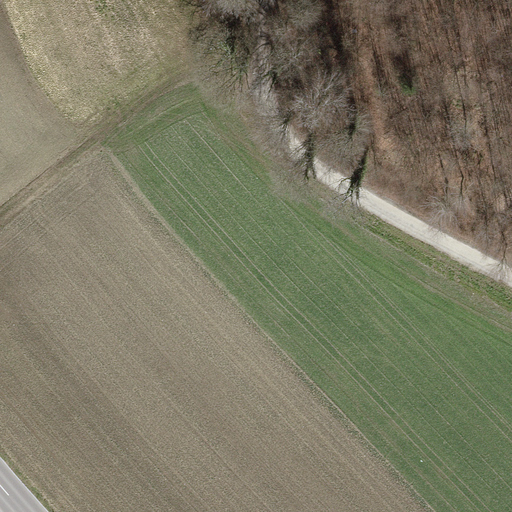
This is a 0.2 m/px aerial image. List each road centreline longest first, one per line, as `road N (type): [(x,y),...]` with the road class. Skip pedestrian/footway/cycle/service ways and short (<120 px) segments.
road 1 (track): [(272,0),(286,96),(329,160),(511,245)]
road 2 (track): [(0,223),(271,23)]
